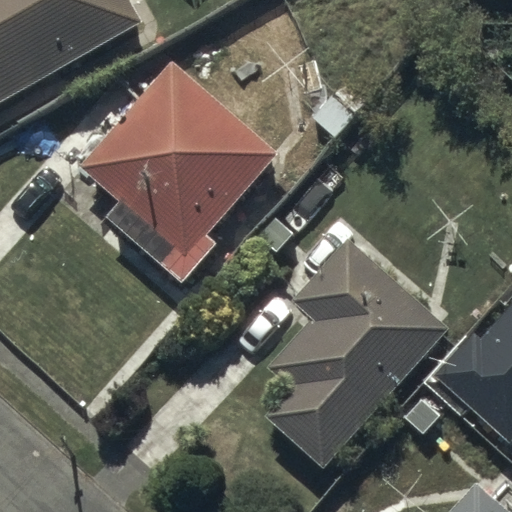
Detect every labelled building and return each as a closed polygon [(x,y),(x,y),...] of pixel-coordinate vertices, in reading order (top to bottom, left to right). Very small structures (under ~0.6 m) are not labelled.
[(116,0),(0,0),(0,128),(144,50),(116,0)] [(114,239),(190,309),(224,273),(207,257),(279,180),(178,86),(82,187),(125,227),(114,239)] [(331,493),(451,357),(350,268),(299,325),(319,343),(273,395),(297,416),(273,442),(331,493)] [(511,302),(444,377),(511,439),(511,302)] [(410,443),(437,467),(460,440),(433,416),(410,443)]
